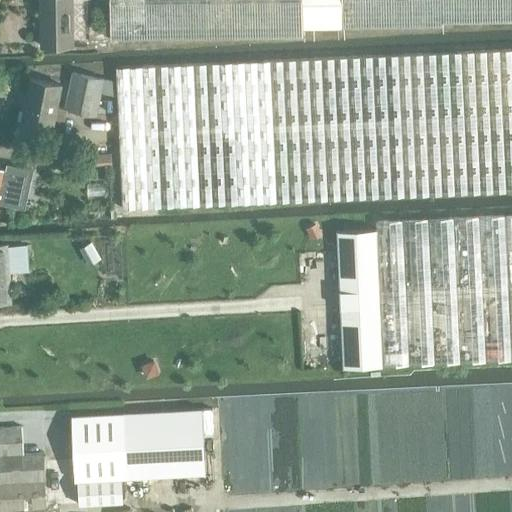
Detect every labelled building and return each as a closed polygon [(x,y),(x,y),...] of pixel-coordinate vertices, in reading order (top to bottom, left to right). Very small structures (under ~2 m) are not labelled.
[(43,0),(45,45),(73,44),(71,0),(43,0)] [(511,0),(109,0),(110,39),(303,36),(302,28),(341,28),(443,26),(442,23),(511,21),(511,0)] [(76,71),(69,110),(97,115),(101,93),(118,96),(123,208),(404,195),(511,190),(511,48),(398,54),(117,66),(117,79),(76,71)] [(67,116),(68,109),(72,92),(61,90),(62,85),(33,79),(24,124),(53,130),(56,113),(67,116)] [(377,229),(337,231),(343,367),(383,365),(511,359),(511,214),(377,221),(377,229)] [(91,242),(78,248),(88,265),(100,258),(91,242)] [(0,300),(10,300),(8,270),(25,269),(28,269),(25,244),(0,246),(0,300)] [(76,488),(199,481),(196,417),(72,424),(76,488)] [(22,426),(0,427),(0,511),(46,509),(43,453),(23,454),(22,426)]
